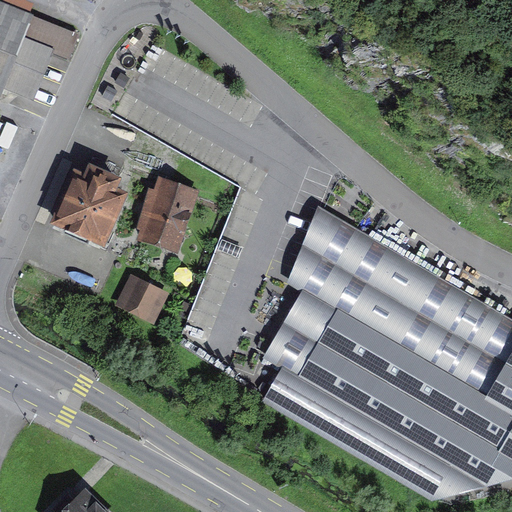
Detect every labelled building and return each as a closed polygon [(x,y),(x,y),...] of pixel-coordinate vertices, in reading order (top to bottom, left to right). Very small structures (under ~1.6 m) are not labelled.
[(0,96),(30,24),(0,11),(0,96)] [(76,169),(54,219),(103,241),(125,190),(115,186),(119,179),(89,166),(86,173),(76,169)] [(196,191),(162,180),(143,237),(177,248),(196,191)] [(511,311),(334,205),(292,275),(303,282),(266,345),(285,357),(264,392),(434,492),(511,472),(511,311)] [(135,272),(124,294),(156,309),(167,287),(135,272)] [(102,511),(85,494),(66,511),(102,511)]
